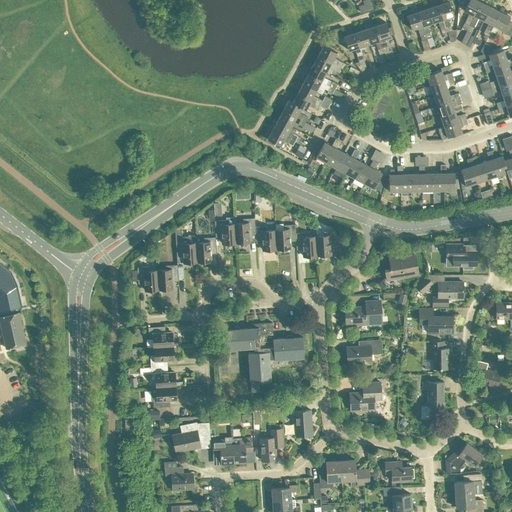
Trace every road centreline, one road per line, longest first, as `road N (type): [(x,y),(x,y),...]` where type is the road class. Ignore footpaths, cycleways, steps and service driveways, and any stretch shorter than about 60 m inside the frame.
road 1 (tertiary): [(376,222),(244,167),(224,170),(160,212)]
road 2 (residential): [(344,120),(395,149),(442,148),(511,126)]
road 3 (residential): [(219,511),(220,481),(285,473),(334,429)]
road 4 (residential): [(320,300),(282,302),(257,282),(222,282),(207,290),(204,315)]
road 5 (residential): [(463,420),(467,324),(494,282)]
road 6 (tertiary): [(511,211),(409,229),(376,222)]
road 7 (residential): [(334,429),(320,300)]
road 8 (tertiary): [(88,511),(77,384)]
